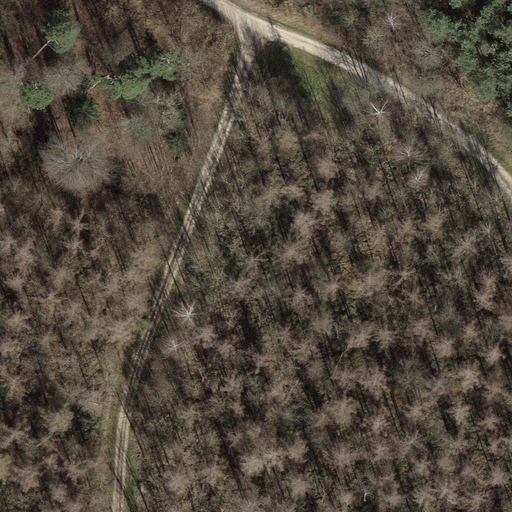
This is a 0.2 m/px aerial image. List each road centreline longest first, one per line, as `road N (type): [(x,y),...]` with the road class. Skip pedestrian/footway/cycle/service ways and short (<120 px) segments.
road 1 (track): [(121,511),(126,396),(259,26)]
road 2 (track): [(259,26),(378,80),(490,163),(511,201)]
